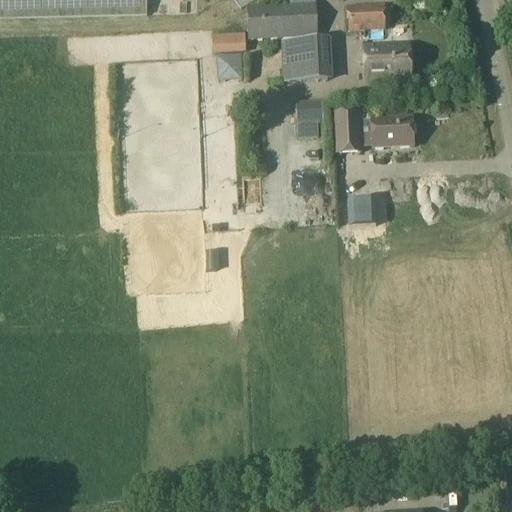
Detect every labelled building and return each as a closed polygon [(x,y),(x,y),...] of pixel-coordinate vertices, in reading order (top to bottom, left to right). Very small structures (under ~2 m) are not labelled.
[(0,0),(0,20),(146,17),(145,0),(0,0)] [(317,40),(315,5),(245,9),(247,44),(317,40)] [(385,33),(383,6),(345,8),(347,35),(385,33)] [(245,55),(244,36),(210,38),(211,56),(245,55)] [(325,41),(317,41),(281,43),(282,84),(328,82),(325,41)] [(365,84),(408,82),(407,46),(364,48),(365,84)] [(415,101),(414,82),(361,84),(362,103),(415,101)] [(320,108),(294,109),(296,140),(318,139),(318,126),(320,126),(320,108)] [(334,116),(335,157),(360,156),(359,142),(371,142),(371,150),(412,148),(411,121),(370,122),(370,124),(359,124),(359,115),(334,116)] [(308,212),(328,212),(328,192),(308,192),(308,212)] [(374,203),(347,204),(348,229),(375,228),(374,203)]
